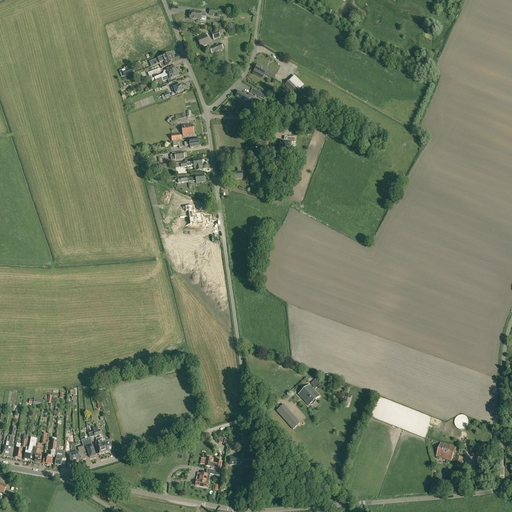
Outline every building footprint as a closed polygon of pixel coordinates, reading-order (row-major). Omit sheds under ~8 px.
[(190,19),(200,20),(200,21),(204,22),(206,20),(206,17),(205,17),(205,14),(201,14),(201,13),(197,12),(197,13),(190,12),(190,13),(189,14),(189,16),(190,17),(190,19)] [(224,29),(218,31),(211,33),(214,41),(220,38),(227,36),(224,29)] [(197,38),(201,48),(209,44),(207,38),(209,37),(207,34),(197,38)] [(223,49),(221,43),(209,48),(211,54),(223,49)] [(160,64),(171,59),(169,55),(157,59),(158,60),(153,62),(153,61),(149,62),(151,67),(155,66),(160,64)] [(171,59),(160,64),(162,69),(173,65),(171,59)] [(262,79),(264,75),(274,79),(277,74),(267,69),(267,70),(257,65),(253,74),(262,79)] [(133,68),(125,71),(122,72),(124,77),(135,73),(133,68)] [(154,78),(155,80),(176,72),(174,68),(167,70),(167,71),(164,72),(162,75),(154,78)] [(178,77),(176,72),(155,80),(155,81),(156,84),(162,81),(170,78),(170,80),(178,77)] [(284,86),(293,94),(297,90),(289,81),(284,86)] [(176,86),(171,88),(172,91),(174,90),(176,94),(184,91),(181,85),(177,87),(176,86)] [(249,94),(248,97),(239,92),(236,97),(242,100),(241,103),(249,107),(254,97),(249,94)] [(192,125),(181,126),(183,136),(194,135),(192,125)] [(171,135),(172,142),(181,141),(180,134),(171,135)] [(295,138),(288,137),(287,142),(281,141),(279,153),(290,154),(292,143),(294,143),(295,138)] [(189,146),(189,148),(190,149),(195,148),(194,147),(199,146),(198,139),(189,141),(189,143),(184,144),(185,146),(189,146)] [(172,156),(171,156),(171,161),(184,159),(183,152),(172,154),(172,156)] [(181,168),(187,167),(195,166),(196,171),(201,170),(201,167),(202,167),(201,159),(193,160),(193,162),(187,163),(187,162),(181,163),(181,168)] [(238,172),(228,173),(229,180),(243,178),(242,172),(243,172),(242,166),(237,167),(238,172)] [(204,175),(195,176),(196,178),(188,179),(188,182),(193,182),(196,181),(196,184),(205,182),(204,175)] [(277,181),(276,187),(285,189),(286,182),(277,181)] [(308,406),(310,405),(311,406),(315,402),(314,401),(319,397),(309,386),(298,395),(308,406)] [(283,404),(276,411),(281,417),(289,411),(283,404)] [(295,418),(288,425),(293,430),(300,423),(295,418)] [(90,438),(95,437),(98,436),(97,431),(98,431),(97,428),(93,429),(94,432),(89,434),(90,438)] [(10,437),(11,435),(8,435),(6,448),(3,447),(2,455),(4,456),(4,457),(7,457),(10,437)] [(31,454),(34,454),(36,444),(36,442),(37,439),(31,438),(29,448),(27,448),(24,460),(25,460),(27,461),(27,460),(30,461),(31,454)] [(102,438),(99,439),(103,453),(105,452),(105,453),(108,452),(109,451),(108,451),(113,449),(110,440),(105,441),(105,440),(103,441),(102,438)] [(96,439),(97,442),(95,443),(96,446),(96,447),(98,455),(99,454),(99,455),(102,454),(103,453),(99,439),(96,439)] [(50,466),(51,465),(52,465),(53,458),(54,459),(56,451),(56,442),(56,441),(51,440),(50,449),(52,451),(51,456),(47,456),(46,464),(47,464),(47,465),(50,466)] [(83,443),(84,446),(85,452),(88,451),(90,458),(95,456),(91,441),(83,443)] [(59,442),(56,442),(56,451),(54,459),(56,459),(55,465),(61,467),(63,459),(62,459),(62,457),(63,453),(58,452),(59,449),(58,449),(59,442)] [(86,459),(85,455),(84,452),(85,452),(84,446),(79,448),(78,448),(79,452),(76,453),(75,449),(75,448),(76,444),(72,443),(71,447),(71,450),(72,454),(75,462),(78,462),(78,461),(80,460),(80,461),(82,460),(86,459)] [(436,457),(452,462),(456,448),(441,443),(436,457)] [(21,459),(23,451),(20,450),(21,444),(16,444),(15,451),(16,451),(15,458),(21,459)] [(485,450),(477,449),(476,458),(484,459),(485,450)] [(242,468),(250,468),(250,467),(250,466),(254,466),(254,463),(255,463),(255,459),(254,459),(254,458),(246,459),(246,454),(245,454),(245,453),(242,453),(242,454),(241,454),(241,458),(230,458),(230,465),(242,465),(242,468)] [(455,457),(453,469),(461,470),(463,458),(455,457)] [(220,471),(221,466),(222,462),(216,461),(215,466),(212,465),(213,459),(205,458),(204,467),(212,468),(212,470),(220,471)] [(196,481),(195,486),(207,489),(209,483),(210,481),(209,480),(210,475),(219,477),(220,472),(207,470),(206,475),(199,474),(198,481),(196,481)]
